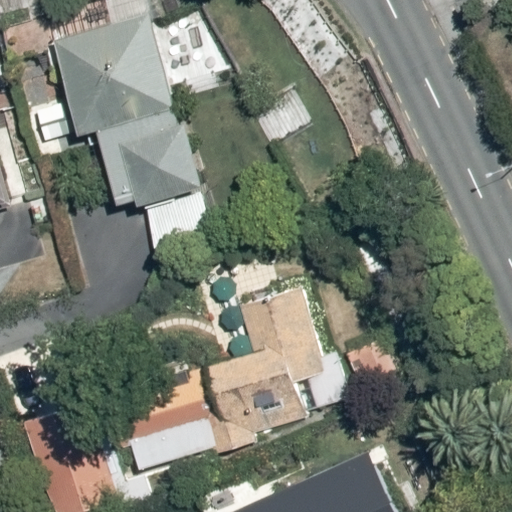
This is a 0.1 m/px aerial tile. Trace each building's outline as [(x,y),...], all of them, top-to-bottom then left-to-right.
[(110,0),(117,26),(64,39),(87,135),(109,130),(126,205),(147,200),(163,268),(227,253),(195,115),(185,117),(157,0),(110,0)] [(0,211),(18,207),(0,144),(0,113),(0,112),(0,211)] [(225,360),(215,363),(243,451),(268,443),(264,430),(314,415),(304,383),(313,380),(322,407),(353,397),(337,346),(328,349),(305,276),(282,283),(272,253),(233,265),(259,347),(245,351),(240,335),(219,341),(225,360)] [(389,334),(350,349),(367,396),(407,381),(389,334)] [(130,511),(90,395),(15,420),(46,511),(130,511)] [(280,490),(232,511),(417,511),(402,479),(390,484),(373,447),(281,490),(280,490)]
